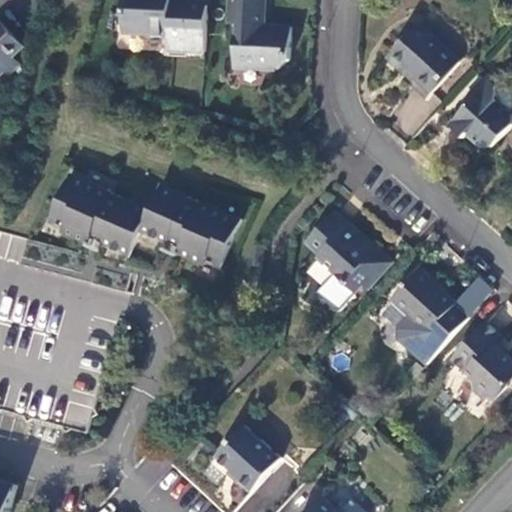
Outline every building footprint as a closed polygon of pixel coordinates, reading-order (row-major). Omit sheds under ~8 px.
[(204,53),(207,6),(185,4),(185,7),(176,6),(170,0),(124,0),(124,29),(141,31),(146,37),(166,38),(166,50),(204,53)] [(266,0),(230,0),(230,27),(236,27),(236,69),(280,72),(290,62),(292,28),(266,27),(266,0)] [(0,81),(6,76),(11,79),(23,68),(16,61),(27,51),(1,23),(0,24),(0,81)] [(462,63),(421,24),(391,59),(406,73),(410,70),(434,92),(462,63)] [(486,83),(472,99),(476,103),(470,109),(451,130),(465,142),(468,139),(483,152),(496,151),(511,130),(511,116),(509,115),(511,111),(511,97),(506,92),(498,90),(497,91),(486,83)] [(476,103),(472,99),(465,106),(470,109),(476,103)] [(91,244),(95,237),(97,233),(108,237),(106,242),(104,246),(133,258),(143,233),(169,244),(171,241),(173,236),(186,241),(184,247),(181,253),(207,265),(209,261),(224,267),(244,221),(202,203),(201,205),(189,200),(190,198),(162,185),(152,210),(125,198),(124,200),(110,194),(111,192),(73,176),(53,223),(66,228),(64,233),(91,244)] [(341,312),(367,284),(367,275),(378,274),(387,264),(333,215),(313,237),(311,244),(323,254),(318,260),(333,275),(318,292),(341,312)] [(97,233),(95,237),(106,242),(108,237),(97,233)] [(171,241),(184,247),(186,241),(173,236),(171,241)] [(266,271),(268,249),(262,249),(255,248),(253,269),(266,271)] [(440,352),(470,320),(456,308),(458,305),(418,272),(393,301),(430,334),(426,340),(440,352)] [(367,275),(367,284),(378,274),(367,275)] [(511,388),(511,367),(499,355),(493,350),(500,342),(484,329),(452,365),(463,376),(463,378),(471,386),(471,395),(482,406),(492,404),(495,407),(511,388)] [(493,350),(499,355),(506,346),(500,342),(493,350)] [(284,460),(247,428),(219,458),(233,472),(231,474),(253,493),(284,460)] [(0,511),(13,511),(19,491),(0,484),(0,511)] [(339,511),(325,499),(312,511),(339,511)]
